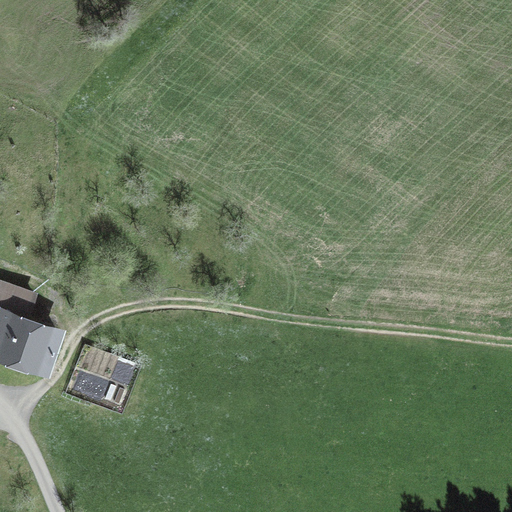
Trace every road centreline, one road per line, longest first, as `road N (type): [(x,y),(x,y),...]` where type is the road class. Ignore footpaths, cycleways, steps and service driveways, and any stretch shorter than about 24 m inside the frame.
road 1 (track): [(511,341),(193,302),(141,305),(86,325),(50,379),(7,414)]
road 2 (track): [(0,405),(60,511)]
